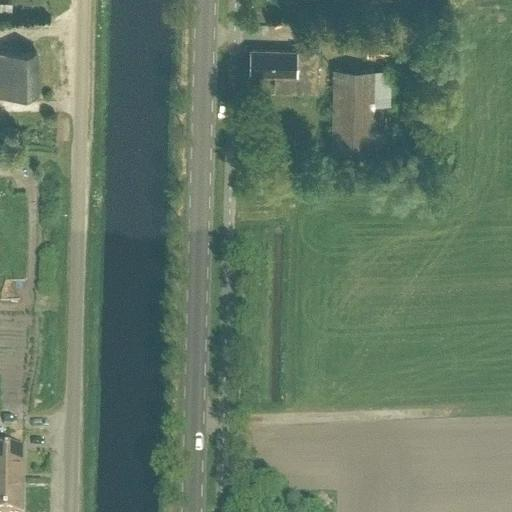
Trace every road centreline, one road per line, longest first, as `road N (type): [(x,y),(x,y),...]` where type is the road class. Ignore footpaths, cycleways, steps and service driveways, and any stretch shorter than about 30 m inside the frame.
road 1 (unclassified): [(69,511),(83,0)]
road 2 (secondary): [(191,511),(205,0)]
